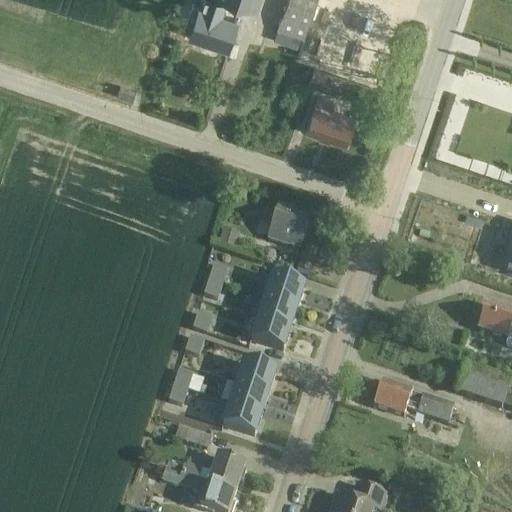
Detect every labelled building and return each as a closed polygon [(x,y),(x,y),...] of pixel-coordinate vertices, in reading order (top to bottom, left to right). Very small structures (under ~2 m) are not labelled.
[(199,6),(195,17),(189,36),(226,49),(236,19),(223,15),(227,0),(229,0),(257,10),(260,0),(203,0),(201,7),(199,6)] [(304,39),(317,0),(288,0),(279,29),(304,39)] [(313,68),(309,80),(322,84),(326,72),(313,68)] [(117,95),(117,97),(131,102),(132,102),(135,93),(120,87),(117,95)] [(314,106),(305,132),(345,146),(354,120),(330,112),(333,104),(318,98),(315,107),(314,106)] [(292,242),(301,246),(310,220),(278,209),(268,241),(290,248),(292,242)] [(223,230),(218,246),(235,251),(239,236),(223,230)] [(511,231),(499,273),(511,276),(511,231)] [(305,246),(295,275),(307,279),(309,274),(310,274),(318,250),(305,246)] [(214,266),(209,282),(223,286),(228,271),(214,266)] [(304,290),(285,283),(272,279),(264,300),(297,311),(304,290)] [(218,301),(223,286),(209,282),(204,297),(218,301)] [(297,311),(264,300),(258,321),(290,331),(297,311)] [(478,331),(497,337),(508,340),(506,347),(511,348),(511,315),(485,307),(478,331)] [(198,315),(193,331),(207,335),(211,319),(198,315)] [(290,331),(258,321),(251,342),(283,352),(290,331)] [(204,343),(190,339),(186,355),(199,359),(204,343)] [(236,386),(268,397),(275,375),(243,364),(236,386)] [(511,381),(467,364),(456,395),(502,411),(503,409),(511,412),(511,381)] [(179,373),(175,388),(188,392),(192,377),(179,373)] [(373,408),(392,414),(404,418),(407,410),(418,413),(417,415),(448,425),(454,408),(382,383),(373,408)] [(229,407),(261,418),(268,397),(236,386),(229,407)] [(183,407),(188,392),(175,388),(170,403),(183,407)] [(222,427),(235,432),(254,438),(261,418),(229,407),(222,427)] [(179,429),(176,440),(208,451),(211,439),(179,429)] [(208,484),(236,494),(244,468),(216,459),(208,484)] [(182,475),(197,481),(200,471),(185,466),(182,475)] [(193,507),(207,511),(229,511),(236,494),(208,484),(197,481),(182,475),(166,470),(163,482),(183,488),(184,487),(194,490),(194,489),(198,491),(193,507)] [(372,511),(373,510),(378,511),(379,511),(385,497),(376,494),(357,488),(352,502),(341,498),(335,511),(372,511)] [(133,489),(127,507),(141,511),(147,511),(153,496),(133,489)]
